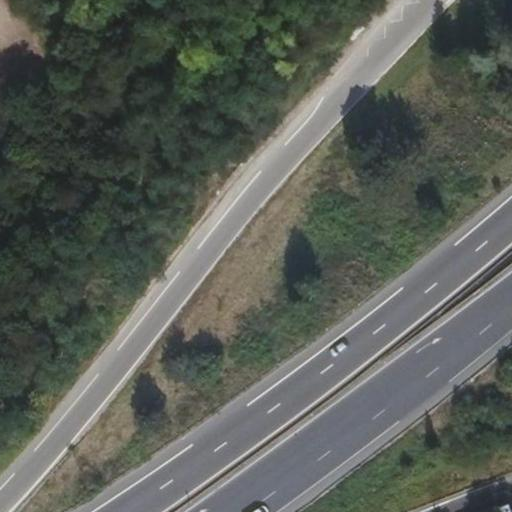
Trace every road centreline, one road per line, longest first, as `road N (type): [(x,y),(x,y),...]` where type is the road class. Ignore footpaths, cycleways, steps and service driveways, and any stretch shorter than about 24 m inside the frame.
road 1 (trunk): [(434,0),(258,187),(84,409),(0,501)]
road 2 (trunk): [(511,216),(369,336),(120,511)]
road 3 (trunk): [(222,511),(341,431),(511,289)]
